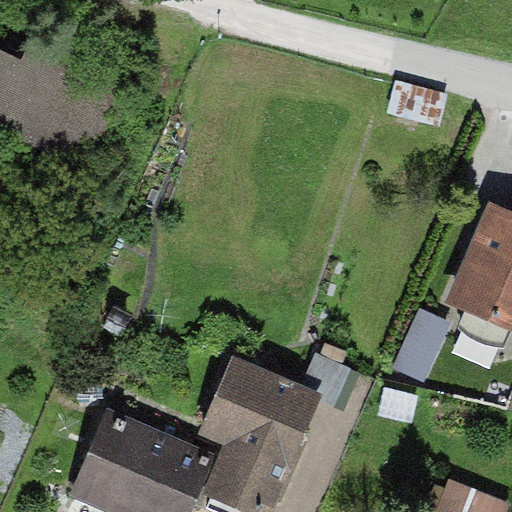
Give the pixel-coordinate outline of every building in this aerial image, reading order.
[(0,126),(87,172),(120,108),(8,51),(0,46),(0,126)] [(392,101),(444,117),(453,88),(401,71),(392,101)] [(511,200),(500,195),(454,290),(511,317),(511,200)] [(275,511),(329,394),(246,356),(213,427),(237,438),(215,486),(272,511),(275,511)] [(120,405),(83,485),(143,511),(190,511),(219,450),(120,405)] [(510,511),(511,509),(511,497),(455,475),(439,511),(510,511)]
